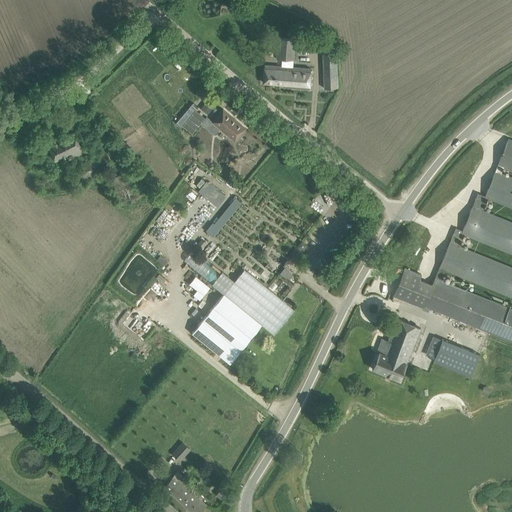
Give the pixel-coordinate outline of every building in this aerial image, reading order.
[(237,0),(221,16),(232,28),(249,12),(238,0),(237,0)] [(263,82),(283,84),(283,87),(309,88),(310,68),(292,67),(294,39),(277,37),(275,58),(281,58),(280,65),(265,64),(263,82)] [(338,87),(336,45),(322,45),(324,88),(338,87)] [(205,102),(200,108),(207,114),(212,108),(205,102)] [(198,107),(193,103),(176,123),(181,127),(182,125),(191,133),(205,117),(195,110),(198,107)] [(213,122),(235,140),(245,128),(223,109),(213,122)] [(84,152),(78,140),(73,131),(61,137),(62,139),(48,145),(55,160),(66,155),(69,159),(84,152)] [(423,307),(422,310),(428,312),(430,308),(488,331),(511,341),(511,307),(488,298),(462,287),(446,281),(442,279),(445,270),(466,279),(511,297),(511,267),(471,251),(460,246),(464,235),(471,237),(478,240),(511,253),(511,221),(489,212),(484,209),(488,198),(494,200),(511,207),(511,176),(509,176),(505,174),(501,173),(503,168),(511,171),(511,139),(508,138),(485,196),(478,193),(462,230),(455,228),(434,279),(432,284),(423,307)] [(74,167),(82,182),(114,167),(106,151),(74,167)] [(137,197),(125,172),(109,179),(122,205),(137,197)] [(159,257),(168,246),(148,229),(139,240),(159,257)] [(184,261),(224,293),(234,281),(222,271),(219,275),(191,252),(184,261)] [(167,260),(161,255),(157,260),(163,265),(167,260)] [(269,265),(277,272),(283,265),(275,258),(269,265)] [(244,268),(234,281),(224,293),(274,334),(294,309),(244,268)] [(405,268),(394,295),(403,299),(410,302),(419,279),(421,274),(405,268)] [(194,275),(190,279),(206,292),(210,287),(194,275)] [(420,327),(406,322),(396,318),(383,353),(379,351),(372,368),(399,379),(420,327)] [(443,338),(433,361),(471,377),(480,354),(443,338)] [(172,453),(180,460),(191,448),(183,441),(172,453)] [(159,481),(193,511),(198,511),(205,504),(190,490),(193,486),(178,471),(172,477),(167,473),(159,481)]
